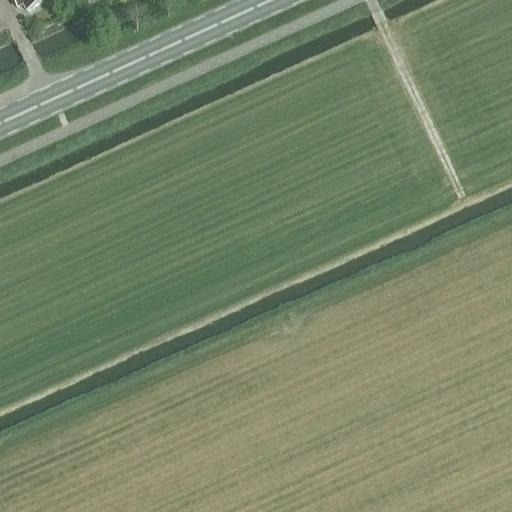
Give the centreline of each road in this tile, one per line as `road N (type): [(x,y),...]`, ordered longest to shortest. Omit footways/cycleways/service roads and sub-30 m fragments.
road 1 (secondary): [(0,124),(273,0)]
road 2 (track): [(463,196),(370,0)]
